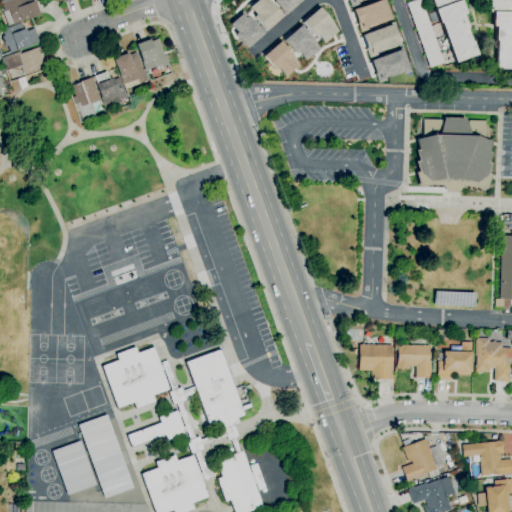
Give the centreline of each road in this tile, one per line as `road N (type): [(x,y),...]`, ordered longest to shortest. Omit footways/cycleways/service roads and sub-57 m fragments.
road 1 (secondary): [(184,0),(308,342)]
road 2 (residential): [(511,415),(409,414),(342,429)]
